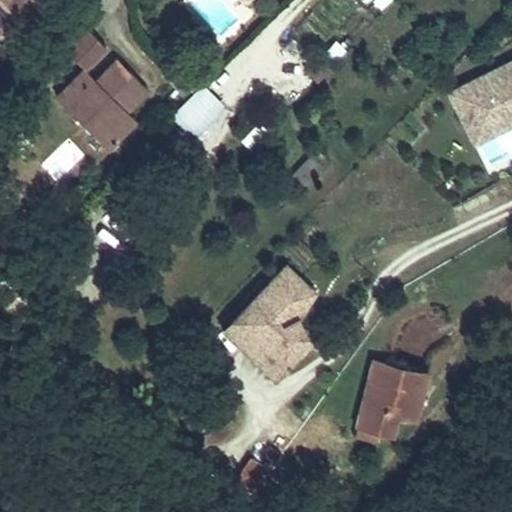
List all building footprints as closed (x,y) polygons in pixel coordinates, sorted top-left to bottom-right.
[(0,0),(0,14),(15,0),(18,0),(28,9),(36,0),(0,0)] [(79,18),(58,39),(78,59),(100,37),(79,18)] [(511,50),(444,85),(468,133),(496,118),(491,107),(511,96),(511,50)] [(70,69),(50,88),(100,139),(127,113),(117,103),(141,82),(111,51),(81,80),(70,69)] [(313,83),(328,67),(314,55),(300,71),(313,83)] [(168,114),(193,139),(226,105),(200,81),(168,114)] [(511,110),(511,96),(491,107),(496,118),(511,110)] [(295,190),(330,166),(317,147),(282,171),(295,190)] [(289,247),(237,302),(254,319),(259,314),(292,345),(316,320),(304,309),(300,308),(296,295),(316,272),(289,247)] [(254,319),(237,302),(226,313),(276,361),(292,345),(259,314),(254,319)] [(366,361),(350,423),(386,432),(391,415),(397,416),(400,405),(409,406),(418,374),(366,361)]
